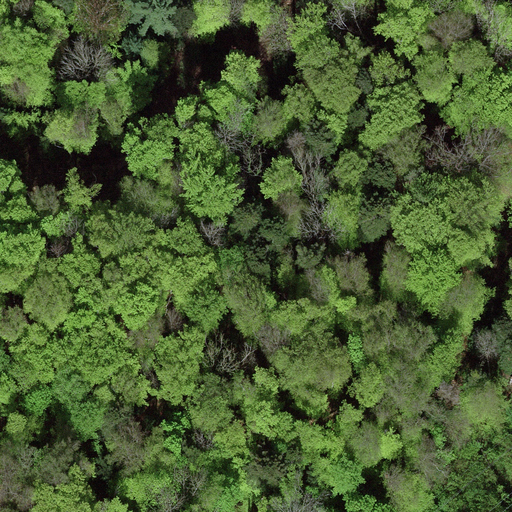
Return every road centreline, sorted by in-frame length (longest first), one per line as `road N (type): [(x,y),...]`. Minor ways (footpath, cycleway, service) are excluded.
road 1 (track): [(0,221),(86,196),(239,73),(308,0)]
road 2 (track): [(328,0),(372,69),(511,208)]
